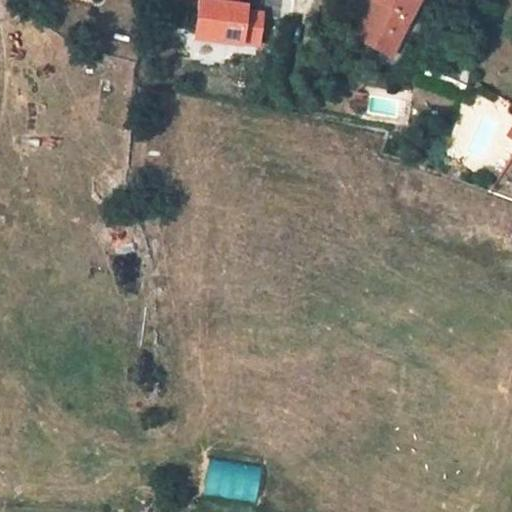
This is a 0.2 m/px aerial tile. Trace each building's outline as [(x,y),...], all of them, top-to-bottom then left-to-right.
[(196,0),(192,37),(261,46),(266,3),(239,1),(239,0),(196,0)] [(376,3),(369,0),(350,37),(357,40),(376,3)] [(369,0),(376,3),(357,40),(388,56),(417,0),(369,0)] [(363,95),(355,94),(354,101),(362,103),(363,95)] [(253,504),(261,467),(209,456),(201,493),(253,504)]
